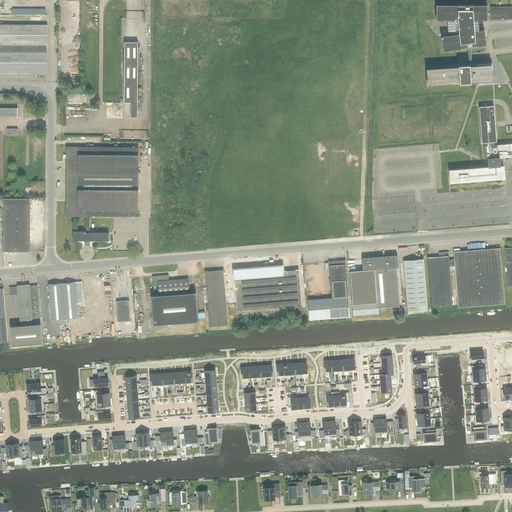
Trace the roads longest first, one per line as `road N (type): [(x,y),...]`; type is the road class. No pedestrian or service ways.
road 1 (unclassified): [(50,268),(511,231)]
road 2 (residential): [(363,414),(117,425)]
road 3 (residential): [(267,511),(511,496)]
road 4 (unclassified): [(0,87),(32,88),(49,102),(50,268)]
road 5 (residential): [(489,340),(407,349),(404,390)]
